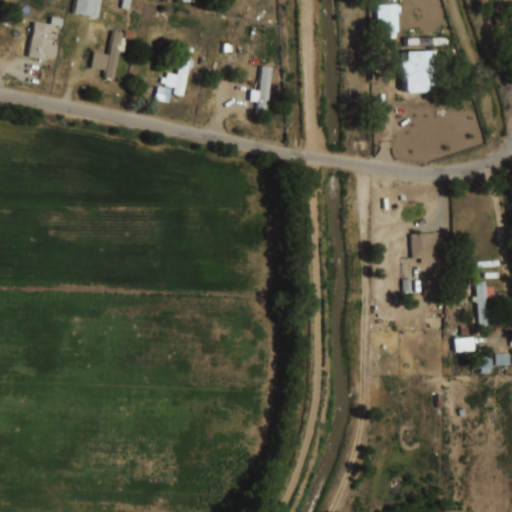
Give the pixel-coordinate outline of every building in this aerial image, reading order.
[(73,0),(71,14),(97,18),(99,0),(73,0)] [(375,34),(396,34),(396,5),(375,5),(375,34)] [(34,23),(51,26),(47,46),(56,47),(53,59),(46,58),(46,60),(27,57),(34,23)] [(114,32),(122,33),(120,43),(126,44),(124,51),(120,50),(114,81),(104,79),(105,70),(93,68),(96,52),(109,55),(114,32)] [(404,37),(404,47),(446,47),(446,37),(404,37)] [(184,49),(192,50),(190,61),(194,62),(193,67),(189,67),(184,96),(173,94),(174,87),(165,86),(166,84),(161,83),(162,77),(167,78),(167,74),(179,76),(184,49)] [(399,53),(434,52),(436,92),(409,94),(407,90),(406,77),(403,77),(403,71),(400,71),(399,53)] [(261,67),(271,68),(266,114),(258,113),(259,102),(250,101),(251,89),(259,90),(261,67)] [(410,235),(440,233),(440,238),(444,238),(445,256),(440,257),(440,262),(421,264),(421,259),(412,260),(410,235)] [(476,283),(486,282),(487,287),(496,286),(497,297),(485,298),(488,329),(481,330),(476,283)] [(490,354),(475,354),(475,373),(490,373),(490,354)] [(506,356),(498,356),(498,364),(506,364),(506,356)]
